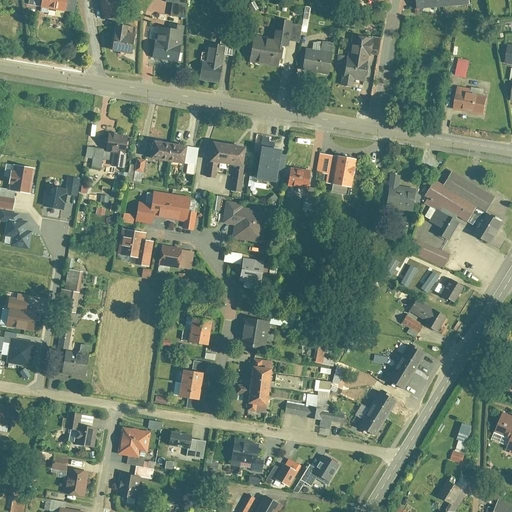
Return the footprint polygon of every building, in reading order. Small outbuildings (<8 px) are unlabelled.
[(79,0),(32,0),(32,3),(77,11),(79,0)] [(115,0),(102,0),(105,19),(118,17),(115,0)] [(168,0),(168,1),(175,2),(173,14),(189,16),(191,0),(168,0)] [(276,39),(256,36),(252,61),(283,67),(287,44),(291,45),(292,39),(301,41),(304,25),(295,23),(296,20),(279,17),(276,39)] [(139,26),(117,23),(113,48),(135,51),(139,26)] [(186,27),(160,23),(155,57),(181,60),(186,27)] [(223,43),(211,41),(207,62),(203,61),(200,78),(221,82),(226,52),(236,54),(240,30),(226,27),(223,43)] [(383,37),(353,32),(344,84),(356,86),(357,78),(369,81),(374,52),(380,53),(383,37)] [(324,48),(308,45),(304,68),(332,73),(337,42),(325,40),(324,48)] [(469,76),(472,59),(460,57),(457,74),(469,76)] [(490,90),(460,85),(456,108),(486,113),(490,90)] [(122,170),(127,139),(105,136),(104,143),(103,152),(111,153),(109,168),(122,170)] [(175,166),(178,147),(147,142),(144,161),(175,166)] [(241,170),(244,150),(207,144),(204,164),(241,170)] [(90,168),(99,169),(103,152),(87,149),(85,159),(92,160),(90,168)] [(254,150),(248,182),(278,188),(283,155),(254,150)] [(351,191),(355,163),(333,160),(329,188),(351,191)] [(33,192),(37,167),(16,164),(12,189),(33,192)] [(310,175),(286,171),(284,186),(307,190),(310,175)] [(484,214),(493,197),(450,172),(441,186),(475,208),(484,214)] [(383,208),(411,213),(416,191),(397,188),(399,178),(389,176),(383,208)] [(464,223),(475,208),(431,182),(422,198),(464,223)] [(70,188),(49,184),(45,205),(66,209),(70,188)] [(135,203),(132,222),(151,225),(152,219),(182,224),(181,230),(191,232),(195,213),(187,212),(189,200),(151,193),(149,205),(135,203)] [(243,206),(224,203),(221,224),(234,226),(232,238),(260,243),(265,213),(242,209),(243,206)] [(435,212),(427,223),(436,229),(433,234),(447,242),(457,225),(435,212)] [(482,215),(469,235),(488,245),(502,224),(482,215)] [(8,235),(14,236),(12,245),(31,248),(34,230),(28,229),(30,220),(10,217),(8,235)] [(145,233),(120,229),(115,255),(132,258),(131,264),(150,267),(153,242),(144,240),(145,233)] [(410,254),(442,268),(448,256),(416,241),(410,254)] [(159,248),(157,266),(178,269),(180,250),(159,248)] [(263,266),(240,262),(236,282),(260,286),(263,266)] [(60,291),(77,294),(81,273),(64,270),(60,291)] [(428,287),(435,274),(425,270),(419,283),(428,287)] [(463,288),(447,279),(437,298),(452,306),(463,288)] [(57,311),(75,314),(77,294),(60,291),(57,311)] [(434,335),(445,317),(417,301),(410,312),(423,321),(420,327),(434,335)] [(13,309),(9,324),(37,330),(40,315),(13,309)] [(293,320),(269,316),(268,325),(292,328),(293,320)] [(203,346),(207,322),(188,319),(184,337),(183,343),(203,346)] [(243,321),(239,346),(264,350),(268,325),(243,321)] [(70,350),(73,331),(60,329),(57,348),(70,350)] [(36,340),(13,337),(10,361),(32,364),(36,340)] [(403,350),(393,367),(410,375),(419,358),(403,350)] [(85,377),(87,357),(63,353),(60,372),(85,377)] [(254,359),(252,379),(269,381),(270,369),(261,368),(262,360),(254,359)] [(400,391),(410,375),(393,367),(384,382),(400,391)] [(181,395),(205,399),(209,374),(186,369),(181,395)] [(250,390),(268,393),(269,381),(252,379),(250,390)] [(266,404),(268,393),(250,390),(248,409),(255,410),(256,403),(266,404)] [(393,404),(375,395),(365,413),(383,422),(393,404)] [(305,418),(307,409),(285,405),(283,414),(305,418)] [(0,426),(8,428),(11,412),(0,410),(0,426)] [(343,416),(321,412),(319,421),(341,425),(343,416)] [(63,428),(74,430),(75,425),(76,415),(66,413),(63,428)] [(383,422),(365,413),(356,429),(373,438),(383,422)] [(511,416),(501,413),(492,438),(506,443),(505,448),(511,451),(511,416)] [(96,429),(75,425),(74,430),(72,445),(93,448),(96,429)] [(149,450),(152,432),(124,428),(120,454),(141,457),(142,449),(149,450)] [(194,435),(173,432),(171,444),(192,447),(194,435)] [(261,444),(237,440),(234,458),(258,462),(261,444)] [(450,459),(461,462),(465,453),(454,450),(450,459)] [(327,484),(338,465),(338,464),(339,462),(331,458),(330,459),(323,455),(316,468),(310,464),(300,479),(310,485),(316,477),(327,484)] [(50,469),(66,472),(67,461),(52,459),(50,469)] [(300,465),(289,459),(285,465),(283,464),(275,478),(289,486),(300,465)] [(86,475),(66,472),(62,494),(82,497),(86,475)] [(139,501),(141,479),(117,475),(114,496),(139,501)] [(447,481),(439,495),(457,506),(466,492),(447,481)] [(255,511),(272,511),(276,504),(263,497),(255,511)] [(511,511),(511,506),(496,500),(491,511),(511,511)]
